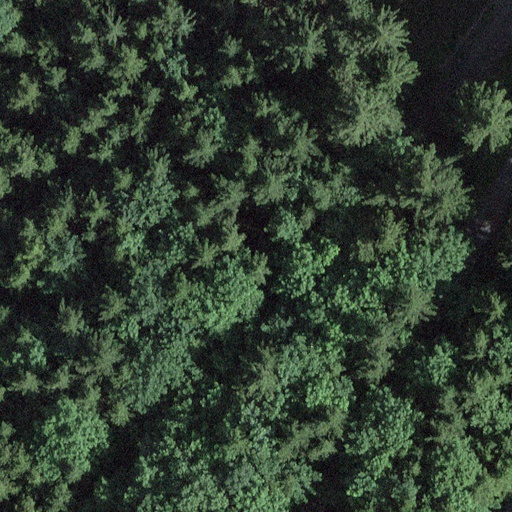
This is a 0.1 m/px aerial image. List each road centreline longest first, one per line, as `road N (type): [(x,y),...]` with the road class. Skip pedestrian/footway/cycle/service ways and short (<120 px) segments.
road 1 (track): [(501,0),(201,356),(113,511)]
road 2 (track): [(511,181),(326,511)]
